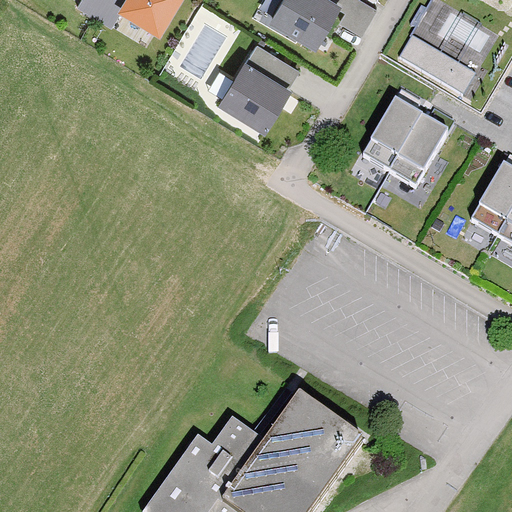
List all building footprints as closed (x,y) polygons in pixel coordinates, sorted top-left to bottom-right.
[(179,0),(124,0),(119,10),(158,34),(179,0)] [(342,4),(335,0),(282,0),(269,21),(315,49),(342,4)] [(228,35),(205,21),(177,68),(200,82),(228,35)] [(477,77),(413,39),(397,65),(461,103),(477,77)] [(250,55),(225,101),(279,130),(304,85),(250,55)] [(448,136),(395,105),(364,158),(417,189),(448,136)] [(511,175),(503,170),(478,210),(511,230),(511,175)] [(194,445),(144,511),(320,511),(367,448),(301,400),(264,451),(232,428),(211,457),(194,445)]
